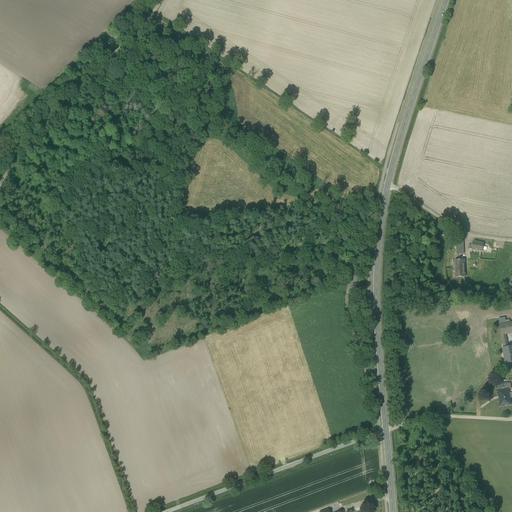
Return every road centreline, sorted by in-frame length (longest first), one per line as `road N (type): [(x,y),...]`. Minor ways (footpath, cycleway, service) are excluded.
road 1 (tertiary): [(385,430),(376,279),(387,182)]
road 2 (track): [(0,182),(160,0)]
road 3 (unclassified): [(165,511),(385,430)]
road 4 (tertiary): [(387,182),(445,0)]
road 5 (unclassified): [(511,241),(464,234),(387,182)]
road 6 (unclassified): [(511,419),(424,414),(385,430)]
